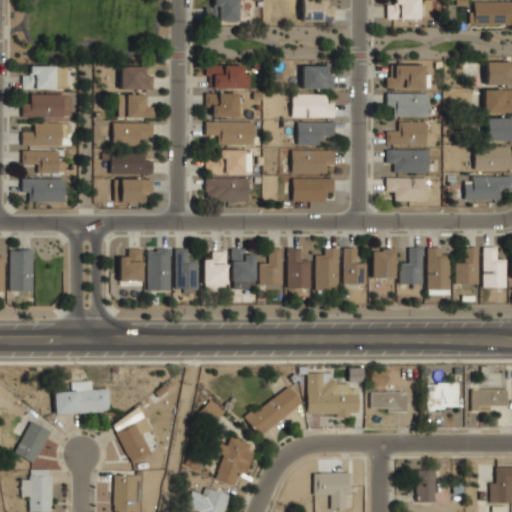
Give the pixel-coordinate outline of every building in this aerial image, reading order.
[(205,6),(205,21),(236,21),(236,0),(211,0),(211,6),(205,6)] [(332,20),(332,0),(301,0),(301,20),(332,20)] [(385,0),(385,18),(419,18),(419,0),(385,0)] [(511,1),(470,1),(470,24),(511,24),(511,1)] [(484,84),(511,84),(511,61),(484,61),(484,84)] [(424,87),(424,63),(386,63),(386,87),(424,87)] [(29,74),(21,74),(21,88),(65,88),(65,64),(29,64),(29,74)] [(204,88),(245,88),(245,65),(204,65),(204,88)] [(330,65),(301,65),(301,88),(330,88),(330,65)] [(119,89),(151,89),(151,74),(143,74),(143,66),(119,66),(119,89)] [(511,113),(511,90),(482,90),(482,113),(511,113)] [(30,103),(21,103),(21,117),(69,116),(69,92),(30,93),(30,103)] [(427,92),(385,92),(385,105),(393,105),(393,115),(427,115),(427,92)] [(118,117),(149,117),(149,93),(118,93),(118,117)] [(235,116),(235,93),(205,93),(205,116),(235,116)] [(332,101),(326,101),(326,93),(290,93),(290,116),(332,116),(332,101)] [(511,117),(484,117),(484,140),(511,140),(511,117)] [(295,143),(321,143),(321,132),(332,132),(332,120),(295,120),(295,143)] [(385,143),(425,143),(425,120),(395,120),(395,131),(385,131),(385,143)] [(111,144),(141,144),(141,135),(150,135),(150,121),(111,121),(111,144)] [(214,144),(250,144),(250,121),(203,121),(203,135),(214,135),(214,144)] [(66,122),(31,122),(31,131),(20,131),(20,145),(66,145),(66,122)] [(473,169),(511,169),(511,154),(508,154),(508,146),(473,146),(473,169)] [(290,148),(290,172),(321,172),(321,161),(332,161),(332,148),(290,148)] [(427,148),(385,148),(385,160),(394,160),(394,171),(427,171),(427,148)] [(213,158),(203,158),(203,172),(249,172),(249,149),(213,149),(213,158)] [(37,173),(61,173),(61,161),(56,161),(56,150),(20,150),(20,164),(37,164),(37,173)] [(109,173),(150,173),(150,159),(143,159),(143,150),(109,150),(109,173)] [(464,181),(464,197),(500,197),(500,188),(511,188),(511,174),(470,174),(470,181),(464,181)] [(425,175),(385,175),(385,187),(394,187),(394,199),(425,199),(425,175)] [(245,176),(203,176),(203,199),(245,199),(245,176)] [(291,199),(331,199),(331,176),(291,176),(291,199)] [(141,192),(149,192),(149,177),(116,177),(116,200),(141,200),(141,192)] [(62,201),(62,178),(20,178),(20,192),(28,192),(28,201),(62,201)] [(425,247),(425,294),(448,294),(448,254),(439,254),(439,246),(425,247)] [(453,262),(453,283),(477,283),(476,246),(462,247),(463,262),(453,262)] [(298,247),(285,247),(285,288),(308,287),(308,259),(299,260),(298,247)] [(313,290),(336,289),(336,247),(322,247),(322,254),(313,254),(313,290)] [(364,283),(364,262),(355,262),(355,247),(341,247),(341,284),(364,283)] [(392,277),(392,248),(369,247),(369,277),(392,277)] [(420,284),(420,247),(406,247),(406,263),(397,263),(397,283),(420,284)] [(504,259),(495,259),(495,247),(480,247),(481,287),(504,287),(504,259)] [(140,281),(140,248),(126,248),(126,256),(117,257),(117,281),(140,281)] [(173,288),(181,288),(181,293),(196,293),(195,259),(186,259),(186,248),(173,248),(173,288)] [(252,254),(242,254),(242,248),(229,248),(229,288),(252,288),(252,254)] [(280,248),(266,248),(266,262),(257,263),(257,285),(281,284),(280,248)] [(9,249),(9,291),(31,291),(31,249),(9,249)] [(168,290),(168,249),(145,249),(145,290),(168,290)] [(223,250),(210,250),(210,259),(201,259),(201,285),(224,285),(223,250)] [(385,367),(369,367),(369,383),(385,383),(385,367)] [(305,371),(305,414),(349,415),(350,382),(332,381),(332,372),(305,371)] [(54,412),(108,410),(107,388),(92,388),(91,379),(71,380),(71,390),(53,391),(54,412)] [(425,381),(425,408),(456,408),(456,381),(425,381)] [(242,412),(254,433),(301,406),(289,385),(242,412)] [(505,409),(505,388),(469,388),(469,409),(505,409)] [(406,410),(406,390),(369,390),(369,410),(406,410)] [(200,408),(213,420),(223,410),(211,398),(200,408)] [(140,432),(149,428),(143,416),(114,429),(129,461),(149,452),(140,432)] [(48,428),(29,419),(13,451),(32,461),(48,428)] [(255,444),(231,436),(228,444),(218,440),(215,451),(223,454),(215,478),(232,484),(236,473),(244,476),(255,444)] [(490,501),(511,501),(511,465),(490,465),(490,501)] [(50,510),(50,468),(29,468),(29,478),(20,478),(20,498),(29,498),(29,510),(50,510)] [(414,468),(414,501),(433,501),(433,468),(414,468)] [(349,471),(312,471),(312,494),(329,494),(329,507),(349,507),(349,471)] [(133,473),(112,473),(112,508),(133,508),(133,473)] [(221,511),(228,494),(205,485),(202,493),(191,489),(184,506),(198,511),(197,511),(221,511)]
